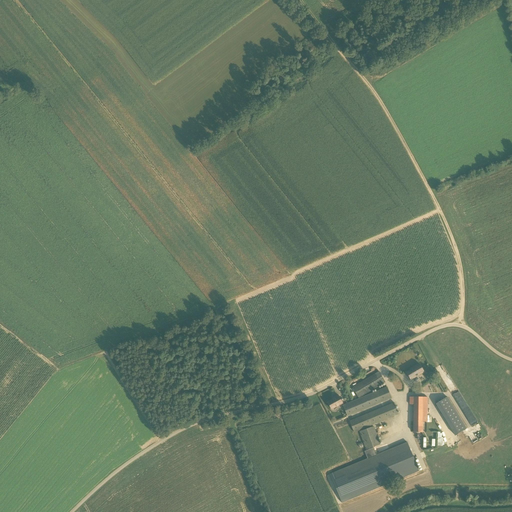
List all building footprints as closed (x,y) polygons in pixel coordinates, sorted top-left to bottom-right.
[(411,380),(424,372),(419,364),(414,367),(414,368),(407,373),(411,380)] [(379,372),(353,387),(359,397),(385,382),(379,372)] [(392,398),(387,387),(343,405),(347,416),(392,398)] [(332,410),(343,403),(338,395),(333,397),(334,399),(327,402),(332,410)] [(455,435),(466,428),(447,397),(435,403),(455,435)] [(427,398),(424,398),(410,398),(410,404),(413,404),(413,433),(423,433),(423,422),(427,422),(427,403),(427,398)] [(394,403),(350,422),(354,433),(398,414),(394,403)] [(374,427),(360,432),(367,449),(373,447),(380,444),(374,427)] [(374,448),(365,451),(368,459),(330,474),(342,503),(419,471),(407,442),(377,455),(374,448)]
